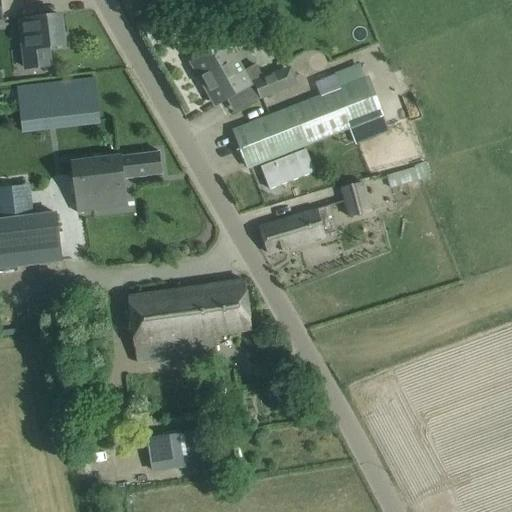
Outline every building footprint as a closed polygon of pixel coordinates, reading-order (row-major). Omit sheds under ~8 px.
[(273,8),(269,0),(252,0),(259,14),(273,8)] [(60,15),(20,20),(22,35),(26,68),(50,65),(48,48),(64,46),(60,15)] [(258,65),(245,72),(228,42),(195,61),(219,104),(265,78),(258,65)] [(342,91),(366,82),(385,75),(384,72),(390,69),(384,56),(336,76),(342,91)] [(262,101),(290,89),(283,72),(255,84),(262,101)] [(366,82),(342,91),(252,123),(234,131),(248,168),(267,160),(381,119),(366,82)] [(0,219),(33,215),(23,131),(20,106),(0,108),(0,219)] [(160,152),(140,154),(72,163),(78,211),(108,208),(127,205),(124,179),(163,175),(160,152)] [(388,178),(392,190),(427,180),(422,163),(413,165),(415,170),(388,178)] [(341,190),(349,219),(371,212),(363,183),(341,190)] [(268,254),(295,246),(326,235),(318,209),(259,227),(268,254)] [(0,219),(0,268),(62,261),(56,213),(33,215),(0,219)] [(137,365),(197,356),(217,352),(214,336),(251,330),(245,281),(225,283),(128,299),(137,365)] [(154,470),(220,461),(216,428),(150,437),(154,470)]
